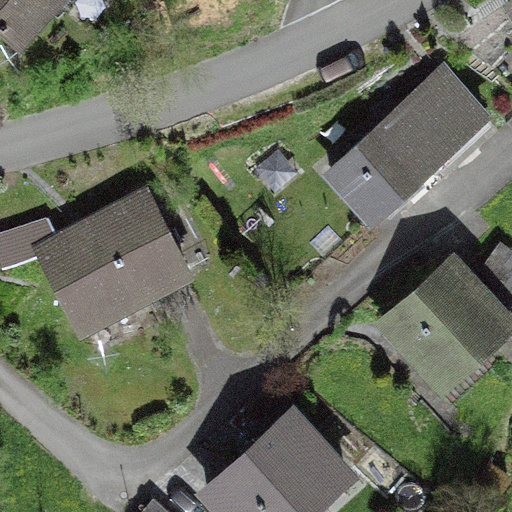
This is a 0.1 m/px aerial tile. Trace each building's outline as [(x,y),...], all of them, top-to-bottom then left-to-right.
[(0,0),(0,33),(13,45),(53,0),(0,0)] [(326,170),(370,218),(481,117),(437,69),(326,170)] [(38,250),(77,325),(182,271),(143,196),(38,250)] [(508,324),(447,257),(378,320),(440,387),(508,324)] [(289,414),(204,491),(222,511),(299,511),(342,473),(289,414)] [(138,511),(163,511),(150,499),(138,511)]
